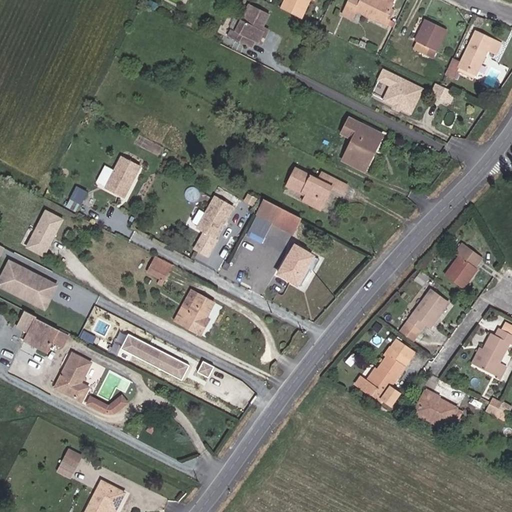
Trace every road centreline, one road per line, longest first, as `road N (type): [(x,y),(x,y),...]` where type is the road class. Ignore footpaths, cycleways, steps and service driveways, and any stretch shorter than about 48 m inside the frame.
road 1 (secondary): [(200,511),(328,339),(511,132)]
road 2 (unknown): [(217,489),(24,388),(2,353)]
road 3 (unknown): [(266,60),(440,148),(477,176)]
